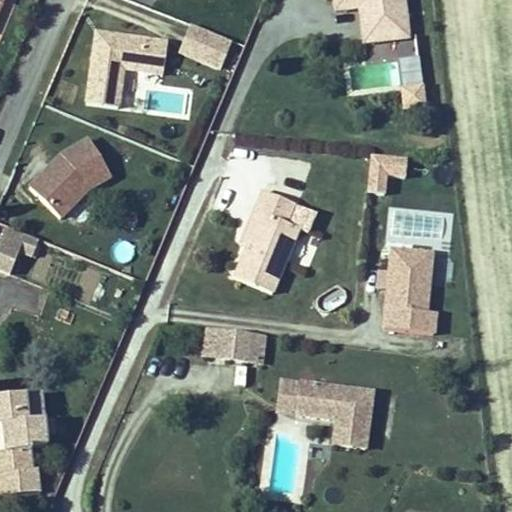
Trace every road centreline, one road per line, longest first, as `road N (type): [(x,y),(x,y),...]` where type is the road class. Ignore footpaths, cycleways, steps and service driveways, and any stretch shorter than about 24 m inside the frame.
road 1 (residential): [(70,511),(221,145)]
road 2 (unknown): [(60,0),(0,150)]
